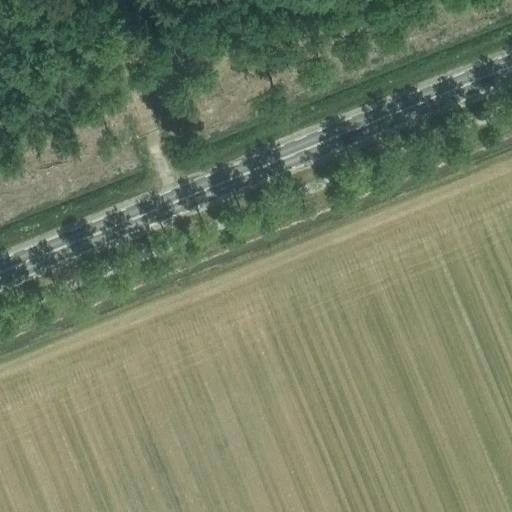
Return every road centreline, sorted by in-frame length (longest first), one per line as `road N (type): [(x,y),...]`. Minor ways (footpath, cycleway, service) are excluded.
road 1 (secondary): [(0,273),(511,67)]
road 2 (track): [(96,0),(162,169)]
